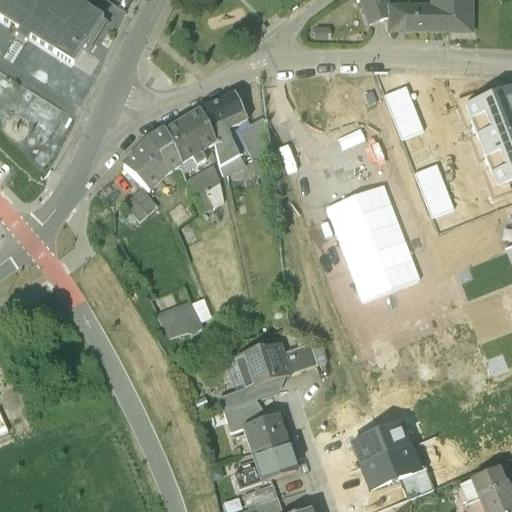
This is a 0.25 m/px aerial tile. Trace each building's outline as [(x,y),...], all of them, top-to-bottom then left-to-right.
[(101,19),(70,0),(0,0),(0,20),(19,32),(15,38),(26,45),(30,39),(54,54),(54,55),(72,66),(101,19)] [(375,0),(374,0),(362,4),(370,28),(384,23),(375,0)] [(387,0),(375,0),(384,23),(390,21),(390,9),(391,9),(387,0)] [(434,0),(435,11),(404,11),(404,31),(404,34),(449,34),(449,30),(470,30),(470,0),(434,0)] [(391,9),(390,9),(390,21),(390,31),(404,31),(404,11),(404,9),(391,9)] [(325,125),(321,82),(287,85),(292,129),(325,125)] [(511,90),(463,110),(495,192),(511,184),(511,90)] [(371,95),(364,98),(367,109),(375,106),(371,95)] [(234,97),(198,114),(214,147),(228,140),(224,134),(234,128),(231,120),(242,115),(234,97)] [(198,114),(164,135),(180,168),(214,147),(198,114)] [(246,155),(249,163),(267,161),(263,120),(248,127),(242,115),(231,120),(234,128),(246,155)] [(219,170),(222,180),(245,169),(239,158),(246,155),(234,128),(224,134),(228,140),(232,158),(222,163),(224,168),(219,170)] [(164,135),(148,144),(123,170),(147,194),(165,176),(180,168),(164,135)] [(228,140),(214,147),(218,165),(222,163),(232,158),(228,140)] [(249,163),(251,178),(269,176),(267,161),(249,163)] [(212,171),(187,187),(193,202),(206,194),(218,186),(212,171)] [(218,186),(206,194),(209,199),(214,209),(223,205),(218,186)] [(141,190),(123,205),(137,223),(156,208),(141,190)] [(199,216),(214,209),(209,199),(206,194),(193,202),(199,216)] [(188,287),(154,300),(171,342),(205,328),(188,287)] [(281,292),(269,293),(271,314),(284,313),(281,292)] [(296,352),(281,358),(278,348),(262,354),(262,353),(244,359),(255,390),(304,373),(296,352)] [(309,348),(296,352),(304,373),(317,369),(309,348)] [(376,373),(333,390),(345,422),(388,405),(376,373)] [(243,407),(222,415),(227,427),(248,420),(243,407)] [(276,420),(243,432),(252,457),(285,446),(276,420)] [(351,446),(360,470),(408,451),(399,428),(351,446)] [(285,446),(252,457),(261,485),(295,473),(285,446)] [(415,448),(408,451),(360,470),(369,494),(399,482),(425,472),(415,448)] [(425,472),(399,482),(407,502),(433,492),(425,472)] [(494,472),(472,482),(479,501),(464,507),(462,511),(511,511),(511,506),(503,486),(501,487),(494,472)] [(280,511),(278,503),(256,511),(280,511)]
